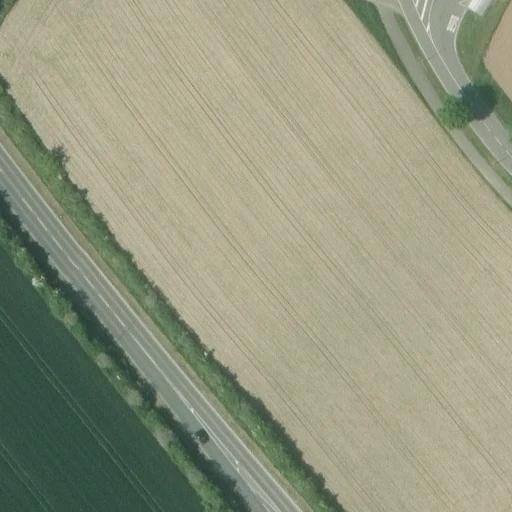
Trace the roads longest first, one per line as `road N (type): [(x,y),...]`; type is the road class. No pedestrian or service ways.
road 1 (primary): [(272,511),(0,169)]
road 2 (unclassified): [(511,158),(434,48)]
